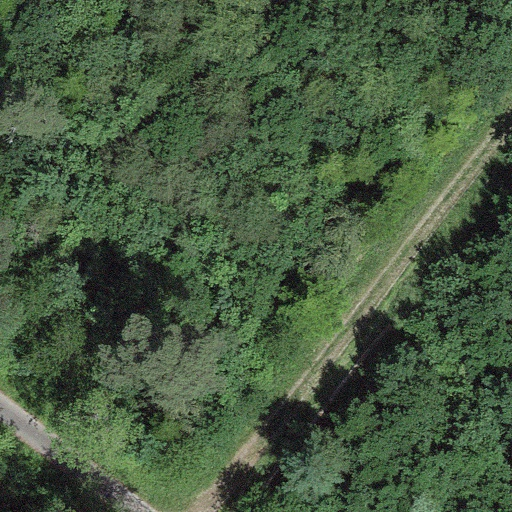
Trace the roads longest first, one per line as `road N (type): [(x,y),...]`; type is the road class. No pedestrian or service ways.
road 1 (track): [(219,511),(511,131)]
road 2 (track): [(0,414),(130,511)]
